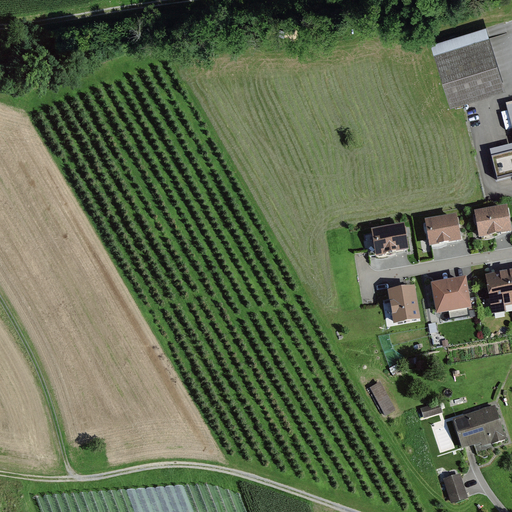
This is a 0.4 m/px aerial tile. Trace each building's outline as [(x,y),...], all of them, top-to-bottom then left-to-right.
[(490,38),(436,53),(452,106),(506,90),(490,38)] [(511,154),(491,159),(496,182),(511,178),(511,154)] [(507,209),(474,214),(478,237),(511,232),(507,209)] [(456,218),(425,223),(429,248),(460,242),(456,218)] [(403,226),(371,231),(375,257),(408,252),(403,226)] [(511,274),(486,278),(492,315),(511,311),(511,274)] [(465,281),(431,286),(436,315),(470,310),(465,281)] [(415,289),(387,294),(393,327),(421,322),(415,289)] [(387,418),(399,411),(383,382),(371,389),(387,418)] [(439,404),(419,410),(423,421),(443,414),(439,404)] [(499,406),(451,421),(460,450),(483,443),(485,450),(510,443),(499,406)] [(451,505),(467,500),(459,475),(443,480),(451,505)]
